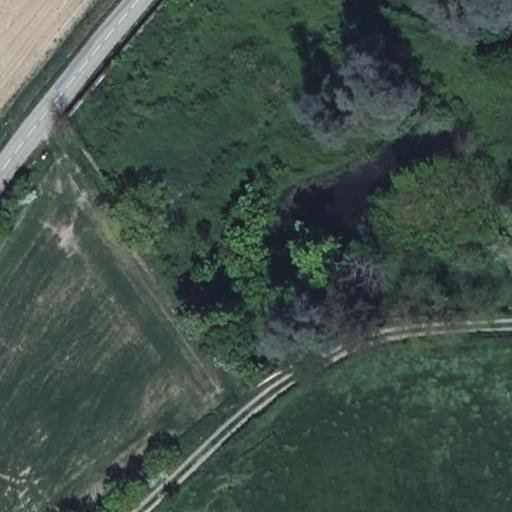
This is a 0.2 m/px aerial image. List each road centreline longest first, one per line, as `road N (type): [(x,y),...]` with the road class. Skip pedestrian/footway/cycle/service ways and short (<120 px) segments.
road 1 (track): [(511,326),(418,332),(327,362),(272,396),(146,511)]
road 2 (unclassified): [(0,178),(139,0)]
